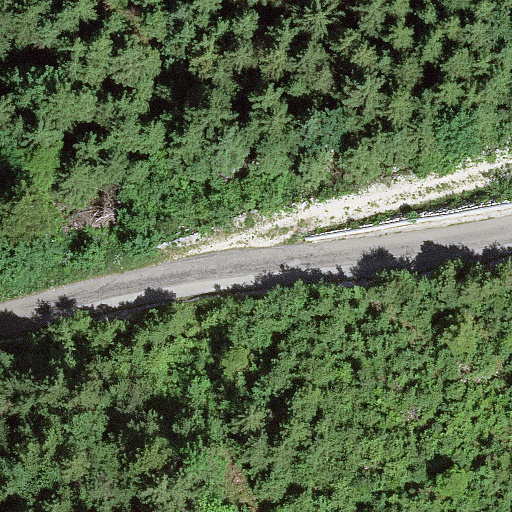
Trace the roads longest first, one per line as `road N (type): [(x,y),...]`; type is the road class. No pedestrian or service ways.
road 1 (unclassified): [(511,222),(236,261),(0,313)]
road 2 (track): [(511,157),(360,194),(236,261)]
